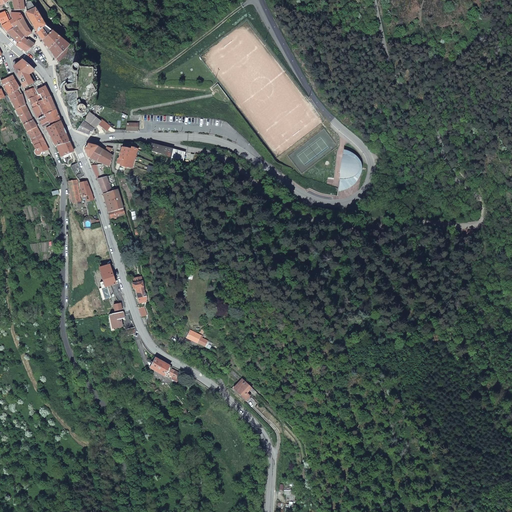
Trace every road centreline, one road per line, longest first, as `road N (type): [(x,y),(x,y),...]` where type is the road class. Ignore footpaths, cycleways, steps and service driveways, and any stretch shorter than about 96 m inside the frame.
road 1 (unclassified): [(374,0),(403,88),(430,117),(455,179),(483,204),(478,224),(318,221),(283,208),(230,162),(167,136)]
road 2 (residential): [(0,44),(64,185),(65,342),(125,455),(130,511)]
road 3 (secondary): [(167,136),(230,147),(317,202),(346,202),(368,186),(372,155),(314,91),(266,0)]
road 4 (secondary): [(75,141),(146,340),(239,407),(268,443),(270,511)]
road 5 (track): [(323,511),(293,427),(221,358),(160,328),(114,172)]
road 6 (track): [(0,86),(34,158),(63,193)]
road 7 (track): [(149,76),(92,45),(57,0)]
